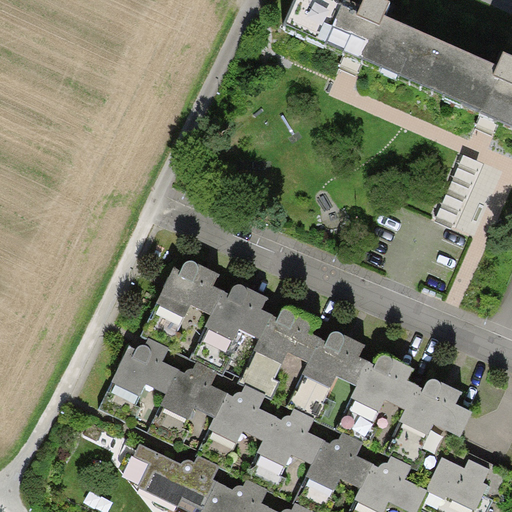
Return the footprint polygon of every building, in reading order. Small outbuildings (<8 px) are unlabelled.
[(364,0),(360,10),(338,0),(296,0),(283,29),(351,59),(488,120),(511,130),(511,59),(503,56),(497,69),(383,18),(388,5),(376,0),(364,0)] [(480,165),(464,158),(437,218),(453,226),(480,165)] [(181,267),(174,273),(168,271),(151,309),(179,321),(184,309),(204,317),(186,356),(222,371),(232,351),(253,360),(246,375),(281,390),(288,374),(299,379),(292,397),(319,409),(332,381),(353,390),(340,420),(368,433),(375,417),(397,427),(390,444),(430,462),(442,434),(455,439),(465,415),(447,407),(454,392),(429,381),(424,383),(421,391),(402,383),(407,371),(379,356),(373,361),(370,369),(352,361),(359,348),(330,334),(324,336),(322,344),(305,335),(310,322),(285,310),(275,314),(272,321),(255,313),(262,301),(236,289),(229,289),(224,297),(208,289),(215,277),(187,264),(181,267)] [(135,348),(132,351),(125,348),(108,387),(137,400),(142,388),(162,397),(155,413),(183,425),(188,413),(212,423),(204,439),(231,451),(238,435),(259,444),(252,461),(280,473),(286,459),(308,468),(303,479),(331,492),(336,480),(358,490),(352,502),(373,511),(380,511),(384,504),(401,511),(414,511),(424,492),(400,482),(406,469),(387,460),(384,467),(378,466),(376,471),(349,458),(357,444),(338,437),(336,442),(330,442),(326,447),(302,436),(309,423),(288,413),(286,419),(281,419),(277,421),(255,411),(260,398),(243,389),(238,395),(230,398),(207,388),(212,376),(191,366),(188,372),(183,372),(180,376),(157,365),(164,352),(143,342),(141,349),(135,348)] [(301,511),(291,507),(288,511),(282,511),(281,511),(272,511),(258,506),(264,492),(242,483),(240,488),(233,487),(228,492),(208,483),(214,470),(194,460),(191,466),(181,464),(176,466),(135,447),(129,460),(145,467),(134,490),(173,508),(177,500),(200,511),(199,511),(301,511)] [(460,471),(438,461),(424,492),(466,511),(470,511),(478,496),(492,502),(506,473),(484,463),(481,470),(464,462),(460,471)]
